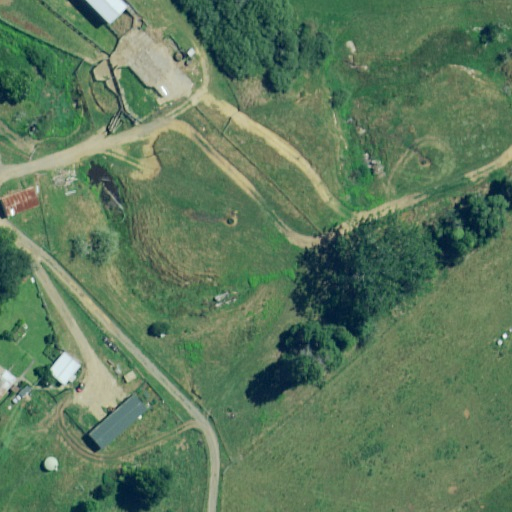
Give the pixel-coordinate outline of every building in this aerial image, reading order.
[(122,7),(115,0),(80,0),(105,24),(122,7)] [(0,197),(0,203),(6,218),(38,205),(30,186),(0,197)] [(45,372),(61,385),(65,379),(69,382),(74,376),(70,373),(76,365),(61,353),(45,372)] [(144,409),(130,394),(85,435),(99,450),(144,409)] [(58,463),(51,456),(42,464),(49,472),(58,463)]
